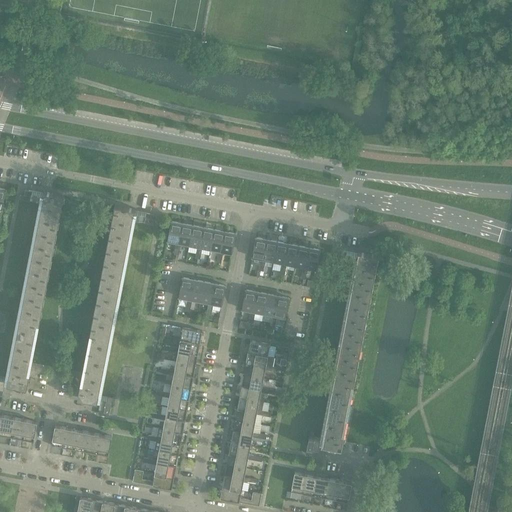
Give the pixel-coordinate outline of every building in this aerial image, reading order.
[(27,388),(64,196),(45,192),(44,193),(32,191),(32,192),(25,190),(25,195),(31,197),(43,200),(9,378),(0,376),(0,393),(1,388),(3,389),(4,387),(5,382),(8,382),(7,384),(27,388)] [(99,396),(132,224),(133,217),(145,219),(146,219),(152,220),(153,215),(147,214),(147,213),(135,211),(135,209),(115,205),(78,398),(79,398),(98,402),(98,400),(100,400),(99,406),(100,406),(100,407),(102,408),(101,414),(109,415),(110,409),(112,398),(99,396)] [(179,243),(183,223),(171,221),(168,241),(176,243),(179,243)] [(189,245),(193,225),(183,223),(179,243),(181,244),(189,245)] [(200,247),(204,227),(193,225),(189,245),(198,247),(200,247)] [(211,249),(214,230),(204,227),(200,247),(203,248),(211,249)] [(221,251),(225,232),(214,230),(211,249),(219,251),(221,251)] [(232,253),(236,234),(225,232),(221,251),(224,252),(232,253)] [(263,259),(267,240),(256,238),(252,257),(261,259),(263,259)] [(274,261),(278,242),(267,240),(263,259),(266,260),(274,261)] [(284,264),(288,244),(278,242),(274,261),(282,263),(284,264)] [(295,266),(299,246),(288,244),(284,264),(287,264),(295,266)] [(306,268),(309,248),(299,246),(295,266),(303,267),(306,268)] [(317,270),(321,250),(309,248),(306,268),(308,268),(317,270)] [(341,449),(379,256),(359,252),(358,254),(347,252),(345,258),(358,260),(323,439),(309,436),(307,447),(308,447),(306,453),(314,455),(315,449),(318,449),(318,448),(319,448),(320,442),(322,443),(322,445),(341,449)] [(190,299),(194,280),(183,277),(179,297),(188,299),(190,299)] [(200,301),(204,282),(194,280),(190,299),(192,300),(200,301)] [(211,303),(215,284),(204,282),(200,301),(209,303),(211,303)] [(222,305),(226,286),(215,284),(211,303),(214,304),(222,305)] [(253,311),(257,291),(246,289),(242,309),(251,311),(253,311)] [(264,313),(268,294),(257,291),(253,311),(256,312),(264,313)] [(274,315),(278,296),(268,294),(264,313),(272,315),(274,315)] [(285,318),(289,298),(278,296),(274,315),(277,316),(285,318)] [(203,331),(183,327),(181,339),(200,343),(203,331)] [(181,339),(179,348),(179,350),(198,354),(200,343),(181,339)] [(270,344),(251,341),(248,352),(268,356),(270,344)] [(179,350),(178,353),(176,362),(196,365),(198,354),(179,350)] [(268,356),(248,352),(246,364),(266,367),(266,365),(268,356)] [(176,362),(175,371),(174,373),(194,377),(196,365),(176,362)] [(266,367),(246,364),(244,375),(264,379),(265,370),(266,367)] [(174,373),(174,375),(172,384),(192,388),(194,377),(174,373)] [(264,379),(244,375),(242,386),(261,390),(262,387),(264,379)] [(172,384),(170,393),(170,395),(190,399),(192,388),(172,384)] [(261,390),(242,386),(240,397),(259,401),(261,392),(261,390)] [(170,395),(169,398),(168,406),(187,410),(190,399),(170,395)] [(259,401),(240,397),(238,408),(257,412),(258,410),(259,401)] [(168,406),(166,415),(166,418),(185,421),(187,410),(168,406)] [(257,412),(238,408),(235,420),(255,423),(257,414),(257,412)] [(14,418),(3,415),(0,431),(0,435),(10,438),(14,418)] [(26,420),(14,418),(10,438),(22,440),(26,420)] [(166,418),(165,420),(163,429),(183,433),(185,421),(166,418)] [(38,422),(26,420),(22,440),(34,442),(38,422)] [(255,423),(235,420),(233,431),(253,434),(253,432),(255,423)] [(68,428),(56,426),(52,446),(64,448),(68,428)] [(79,430),(68,428),(64,448),(75,450),(79,430)] [(183,433),(163,429),(159,428),(157,437),(162,438),(161,440),(181,444),(183,433)] [(90,432),(79,430),(75,450),(86,452),(90,432)] [(253,434),(233,431),(231,442),(251,446),(252,437),(253,434)] [(101,434),(90,432),(86,452),(97,454),(101,434)] [(113,437),(101,434),(97,454),(109,457),(113,437)] [(181,444),(161,440),(161,442),(156,441),(155,450),(159,451),(179,455),(181,444)] [(251,446),(231,442),(229,453),(248,457),(249,455),(251,446)] [(159,451),(157,460),(157,462),(177,466),(179,455),(159,451)] [(248,457),(229,453),(227,464),(246,468),(248,459),(248,457)] [(157,462),(157,465),(155,474),(175,477),(177,466),(157,462)] [(246,468),(227,464),(225,475),(244,479),(245,477),(246,468)] [(144,471),(135,469),(133,482),(172,489),(175,477),(155,474),(153,481),(142,479),(144,471)] [(307,474),(295,472),(291,492),(303,494),(307,474)] [(318,476),(307,474),(303,494),(314,496),(318,476)] [(244,479),(225,475),(222,487),(242,490),(244,482),(244,479)] [(329,478),(318,476),(314,496),(325,498),(329,478)] [(340,481),(329,478),(325,498),(336,501),(340,481)] [(352,483),(340,481),(336,501),(348,503),(352,483)] [(242,490),(222,487),(220,498),(259,506),(262,494),(253,492),(252,500),(241,498),(242,490)] [(81,497),(77,511),(90,511),(92,499),(81,497)] [(92,499),(90,511),(101,511),(104,502),(92,499)] [(113,511),(115,504),(104,502),(101,511),(113,511)]
